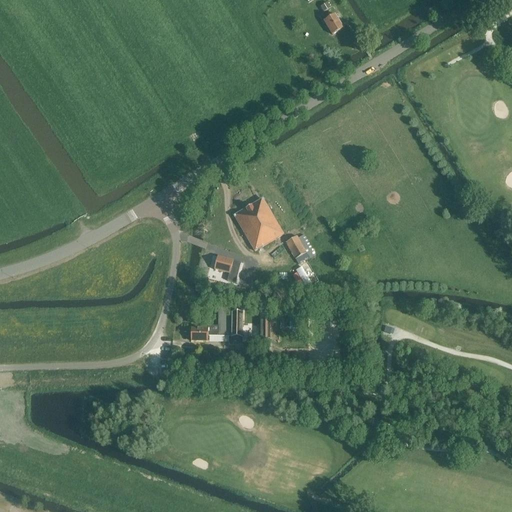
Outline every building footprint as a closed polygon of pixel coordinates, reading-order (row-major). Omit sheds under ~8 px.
[(331,8),(328,3),(321,7),(324,13),(331,8)] [(343,29),(335,15),(324,22),(333,36),(343,29)] [(255,252),(284,236),(264,202),(263,200),(234,217),(235,218),(236,218),(255,252)] [(282,246),(288,256),(292,254),(299,265),(316,255),(312,250),(304,236),(299,239),(297,237),(282,246)] [(218,257),(214,270),(229,274),(227,281),(236,283),(241,263),(218,257)] [(220,303),(220,327),(220,337),(231,337),(231,342),(244,342),(244,314),(244,304),(220,303)] [(279,341),(279,316),(271,315),(272,321),(260,321),(260,341),(279,341)] [(191,329),(191,342),(208,342),(208,337),(219,337),(220,337),(220,327),(219,327),(208,327),(208,329),(208,330),(191,329)] [(241,369),(241,352),(231,352),(231,368),(241,369)]
